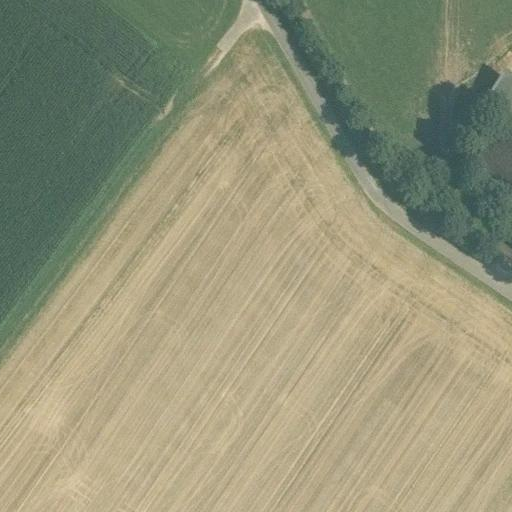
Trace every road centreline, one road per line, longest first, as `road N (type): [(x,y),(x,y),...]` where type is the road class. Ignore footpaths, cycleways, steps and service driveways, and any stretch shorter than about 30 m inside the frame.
road 1 (track): [(268,13),(251,17),(0,351)]
road 2 (unclassified): [(260,0),(398,221),(511,304)]
